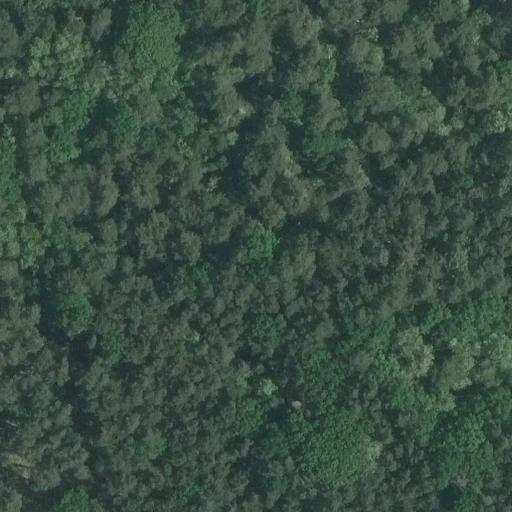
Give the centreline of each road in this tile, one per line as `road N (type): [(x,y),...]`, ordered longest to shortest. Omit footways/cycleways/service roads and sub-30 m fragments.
road 1 (track): [(473,511),(455,463),(260,240)]
road 2 (track): [(260,240),(160,126),(118,0)]
